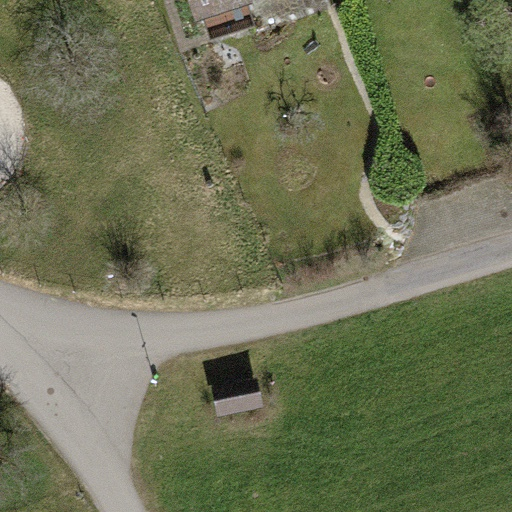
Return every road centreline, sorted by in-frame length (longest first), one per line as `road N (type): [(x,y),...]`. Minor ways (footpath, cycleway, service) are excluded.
road 1 (unclassified): [(14,365),(245,327),(511,252)]
road 2 (unclassified): [(14,365),(66,423),(125,511)]
